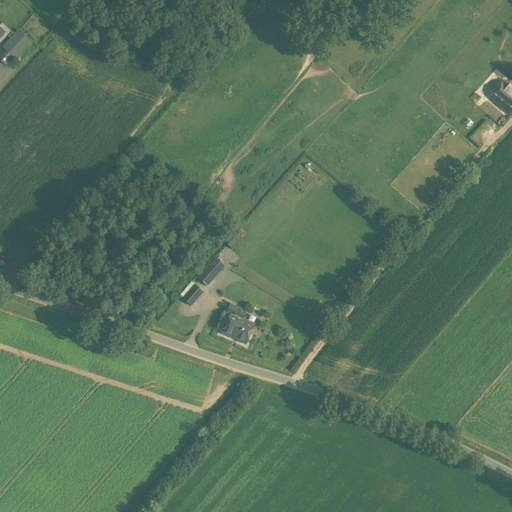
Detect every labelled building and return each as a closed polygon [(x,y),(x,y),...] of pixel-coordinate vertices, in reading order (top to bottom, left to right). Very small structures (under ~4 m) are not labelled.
[(0,43),(10,32),(0,22),(0,43)] [(2,48),(4,50),(0,54),(0,60),(6,66),(13,58),(16,60),(31,42),(18,30),(2,48)] [(490,98),(509,115),(511,111),(511,87),(504,81),(490,98)] [(188,210),(193,206),(187,201),(183,206),(188,210)] [(240,241),(235,237),(227,247),(232,250),(240,241)] [(225,267),(216,259),(204,272),(213,280),(225,267)] [(207,286),(213,280),(204,272),(198,278),(207,286)] [(203,292),(191,282),(180,296),(191,307),(203,292)] [(221,334),(246,345),(254,326),(243,321),(246,313),(229,305),(226,313),(230,315),(221,334)]
